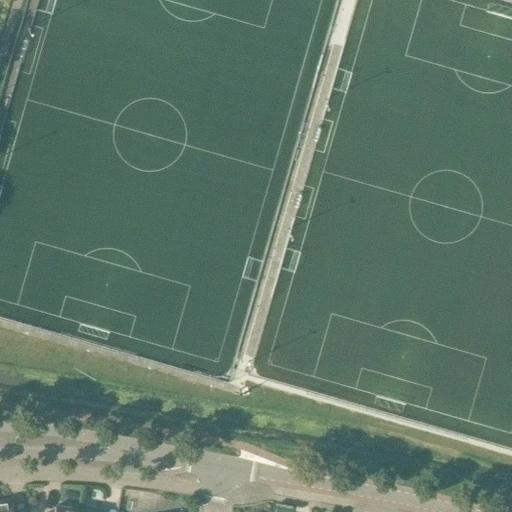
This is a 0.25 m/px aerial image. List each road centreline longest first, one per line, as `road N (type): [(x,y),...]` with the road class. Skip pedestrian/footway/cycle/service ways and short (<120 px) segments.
road 1 (residential): [(0,476),(115,477),(215,494)]
road 2 (tertiary): [(153,457),(104,441),(0,428)]
road 3 (tertiary): [(0,455),(153,457)]
road 4 (tertiary): [(220,466),(346,486)]
